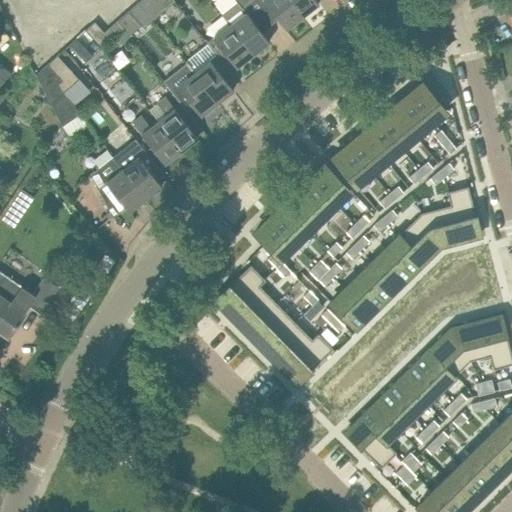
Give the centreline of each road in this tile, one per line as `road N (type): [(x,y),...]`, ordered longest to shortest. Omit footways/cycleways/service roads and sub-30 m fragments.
road 1 (residential): [(41,439),(78,368),(160,249),(289,126)]
road 2 (residential): [(365,511),(179,324)]
road 3 (residential): [(511,218),(458,0)]
road 4 (residential): [(289,126),(267,102),(265,82),(364,0)]
road 5 (residential): [(289,126),(419,17)]
